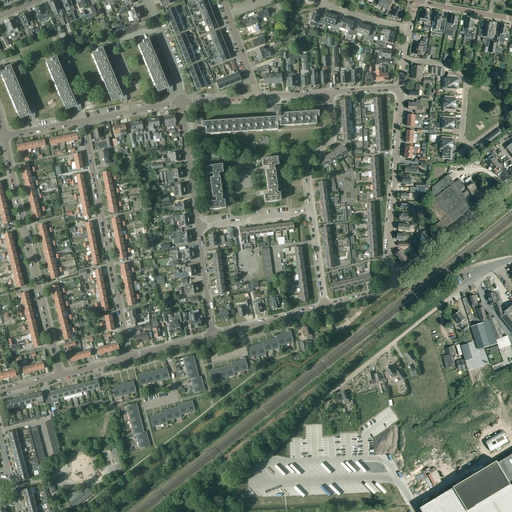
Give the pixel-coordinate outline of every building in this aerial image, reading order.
[(70,9),(71,12),(72,15),(74,14),(73,11),(75,10),(74,7),(73,7),(72,5),(73,5),(72,2),(71,3),(70,0),(66,0),(70,9)] [(206,0),(205,0),(198,3),(200,9),(209,5),(206,0)] [(389,0),(387,0),(383,8),(388,11),(386,14),(389,16),(392,10),(389,9),(393,1),(392,0),(390,0),(389,0)] [(63,18),(61,13),(60,10),(61,9),(60,7),(59,7),(57,1),(53,3),(59,17),(59,19),(63,18)] [(55,18),(59,17),(53,3),(50,4),(52,10),(51,10),(52,13),(53,12),(54,15),(55,18)] [(46,14),(42,5),(36,8),(39,17),(46,14)] [(200,9),(203,14),(211,11),(209,5),(200,9)] [(119,16),(129,12),(126,6),(121,8),(122,11),(118,13),(119,16)] [(392,10),(389,16),(388,18),(391,19),(392,17),(393,18),(395,17),(398,18),(399,16),(400,16),(401,15),(402,14),(402,13),(401,13),(403,10),(400,8),(399,7),(398,6),(394,12),(392,10)] [(132,16),(141,12),(139,7),(130,11),(132,16)] [(166,11),(168,17),(177,14),(174,8),(166,11)] [(259,20),(264,18),(270,16),(267,10),(256,13),(259,20)] [(293,10),(286,11),(286,14),(287,14),(288,14),(288,15),(288,16),(289,20),(295,17),(293,10)] [(422,19),(421,21),(427,23),(428,19),(430,12),(424,10),(422,19)] [(211,11),(203,14),(205,20),(213,16),(211,11)] [(143,18),(141,12),(132,16),(134,21),(137,20),(143,18)] [(318,28),(319,24),(320,20),(318,19),(320,13),(318,12),(316,12),(313,12),(312,14),(311,15),(311,17),(311,18),(309,25),(318,28)] [(328,24),(331,15),(329,14),(328,13),(326,12),(324,19),(321,18),(320,20),(319,24),(322,25),(323,23),(328,24)] [(24,15),(29,27),(30,29),(34,27),(32,22),(28,13),(24,15)] [(439,26),(445,27),(446,20),(442,19),(442,18),(441,18),(442,14),(436,13),(435,21),(433,29),(438,30),(439,26)] [(177,14),(168,17),(170,23),(179,19),(177,14)] [(29,27),(24,15),(20,17),(23,25),(24,25),(25,29),(29,27)] [(336,29),(338,23),(335,22),(337,16),(335,15),(333,15),(331,15),(328,24),(331,25),(331,28),(336,29)] [(205,20),(207,25),(216,22),(213,16),(205,20)] [(338,23),(336,29),(335,31),(338,32),(340,28),(345,30),(348,20),(346,20),(345,18),(343,18),(341,24),(338,23)] [(170,23),(173,28),(181,25),(179,19),(170,23)] [(257,19),(256,19),(253,20),(253,19),(249,21),(249,22),(246,23),(245,23),(247,29),(248,28),(249,31),(253,30),(252,26),(255,25),(255,24),(257,24),(257,23),(258,23),(257,19)] [(12,20),(11,20),(10,21),(9,22),(14,33),(18,31),(17,28),(14,20),(13,20),(12,20)] [(350,21),(348,20),(345,30),(348,31),(347,35),(352,37),(353,35),(355,29),(352,28),(354,21),(352,21),(350,21)] [(467,38),(470,20),(466,20),(465,26),(463,26),(462,31),(463,31),(465,32),(464,38),(467,38)] [(10,35),(14,33),(9,22),(8,22),(7,22),(6,23),(5,24),(8,30),(10,35)] [(216,22),(207,25),(209,31),(218,28),(216,22)] [(480,30),(478,37),(484,38),(483,41),(486,42),(490,23),(487,22),(487,23),(486,23),(484,30),(480,30)] [(357,33),(362,35),(365,26),(363,25),(362,24),(360,23),(358,30),(355,29),(353,35),(356,36),(357,33)] [(183,31),(181,25),(173,28),(175,34),(183,31)] [(62,26),(56,28),(59,35),(65,33),(62,26)] [(365,26),(362,35),(365,36),(364,40),(369,42),(370,40),(372,34),(369,33),(371,27),(369,26),(367,26),(365,26)] [(383,36),(393,38),(394,36),(395,34),(395,32),(382,29),(382,32),(384,33),(383,36)] [(212,39),(221,36),(219,30),(210,34),(212,39)] [(178,42),(187,39),(184,33),(176,37),(178,42)] [(265,44),(263,37),(262,35),(257,37),(258,39),(253,41),(255,47),(265,44)] [(212,39),(215,45),(223,42),(221,36),(212,39)] [(393,38),(383,36),(382,41),(378,40),(377,43),(385,46),(386,42),(393,44),(393,42),(393,40),(393,38)] [(422,41),(420,41),(420,44),(416,43),(414,54),(421,55),(423,46),(425,46),(426,42),(427,42),(428,39),(423,37),(422,41)] [(168,89),(164,80),(148,42),(150,42),(149,39),(143,41),(144,44),(139,46),(158,93),(168,89)] [(178,42),(180,48),(189,45),(187,39),(178,42)] [(225,47),(223,42),(215,45),(217,51),(225,47)] [(189,45),(180,48),(183,54),(191,50),(189,45)] [(217,51),(219,56),(228,53),(225,47),(217,51)] [(121,95),(118,89),(102,51),(104,51),(103,48),(97,50),(98,53),(93,55),(112,102),(120,98),(121,102),(122,102),(122,103),(123,103),(124,103),(125,102),(126,101),(125,93),(121,95)] [(391,55),(390,55),(391,52),(386,51),(387,51),(383,50),(380,50),(375,49),(375,52),(379,53),(379,52),(382,53),(382,57),(390,58),(390,57),(391,57),(391,55)] [(183,54),(185,59),(193,56),(191,50),(183,54)] [(271,51),(257,56),(259,61),(266,58),(273,56),(271,51)] [(230,59),(228,53),(219,56),(221,62),(230,59)] [(79,102),(75,104),(56,60),(58,59),(57,56),(51,59),(52,61),(46,63),(66,110),(75,107),(75,110),(76,111),(77,111),(78,111),(79,110),(80,110),(80,109),(79,102)] [(196,62),(193,56),(185,59),(187,65),(196,62)] [(188,67),(190,73),(199,70),(197,64),(188,67)] [(29,113),(27,107),(10,69),(12,68),(11,65),(5,68),(6,70),(0,72),(20,120),(29,116),(29,119),(30,120),(31,120),(32,120),(33,120),(34,119),(34,118),(33,111),(29,113)] [(388,81),(388,77),(391,77),(390,72),(387,73),(387,74),(384,74),(384,71),(385,71),(385,70),(385,68),(385,66),(381,66),(381,68),(382,81),(388,81)] [(412,66),(411,78),(422,79),(423,67),(412,66)] [(369,67),(370,72),(365,73),(366,76),(365,76),(365,82),(372,82),(371,75),(371,76),(370,72),(373,72),(373,67),(369,67)] [(199,70),(190,73),(192,79),(201,75),(199,70)] [(351,71),(352,83),(357,83),(357,78),(360,78),(359,71),(351,71)] [(232,74),(236,83),(242,81),(238,72),(232,74)] [(446,83),(459,84),(459,79),(457,79),(457,76),(449,73),(446,78),(446,83)] [(230,85),(236,83),(232,74),(227,77),(230,85)] [(192,79),(195,84),(203,81),(201,75),(192,79)] [(225,87),(230,85),(227,77),(221,79),(225,87)] [(219,90),(225,87),(221,79),(215,81),(219,90)] [(206,87),(203,81),(195,84),(197,90),(206,87)] [(458,89),(459,84),(446,83),(445,91),(456,92),(456,89),(458,89)] [(410,90),(410,96),(419,96),(419,88),(414,88),(414,90),(410,90)] [(444,104),(457,105),(458,100),(456,99),(456,97),(445,96),(444,104)] [(409,103),(409,109),(418,110),(417,113),(415,113),(423,114),(423,108),(417,107),(417,103),(409,103)] [(457,105),(444,104),(444,111),(455,112),(455,109),(457,109),(457,105)] [(319,117),(319,116),(318,111),(315,112),(279,114),(276,114),(276,117),(205,122),(203,122),(203,118),(198,118),(198,125),(202,125),(202,128),(205,127),(205,134),(277,130),(277,126),(280,125),(280,126),(316,124),(316,117),(319,117)] [(443,124),(456,125),(456,120),(454,120),(454,117),(443,116),(443,124)] [(155,130),(153,119),(148,120),(148,122),(149,128),(150,131),(152,130),(152,132),(154,143),(157,142),(156,137),(156,136),(156,133),(155,130)] [(455,130),(456,125),(443,124),(439,124),(439,128),(439,129),(442,129),(442,131),(453,132),(453,129),(455,130)] [(121,133),(119,126),(113,127),(115,134),(118,134),(119,140),(122,140),(121,133)] [(441,144),(454,145),(454,140),(452,140),(453,137),(442,136),(441,144)] [(454,145),(441,144),(440,152),(443,152),(443,158),(450,159),(450,157),(451,157),(452,150),(454,150),(454,145)] [(344,146),(338,149),(341,153),(340,154),(341,156),(347,152),(346,150),(346,149),(345,149),(344,146)] [(99,153),(100,159),(109,157),(107,151),(111,150),(110,147),(105,148),(105,151),(99,153)] [(338,149),(332,153),(336,159),(341,156),(340,154),(341,153),(338,149)] [(75,162),(82,161),(81,153),(74,155),(75,162)] [(336,159),(332,153),(327,156),(329,160),(328,160),(329,163),(336,159)] [(324,166),(329,163),(328,160),(329,160),(327,156),(320,160),(322,162),(322,163),(322,164),(323,163),(324,166)] [(109,157),(100,159),(101,165),(108,164),(109,167),(115,166),(114,162),(110,163),(109,157)] [(278,165),(277,157),(261,159),(262,167),(268,166),(268,170),(265,171),(267,180),(276,179),(275,169),(274,169),(274,166),(278,165)] [(487,163),(494,170),(500,165),(494,158),(487,163)] [(82,161),(75,162),(77,170),(83,168),(82,161)] [(23,172),(30,171),(28,164),(21,166),(23,172)] [(222,164),(206,167),(207,174),(212,174),(213,178),(210,178),(211,188),(221,187),(219,177),(218,173),(223,172),(222,164)] [(414,173),(417,173),(418,173),(419,166),(414,165),(414,167),(406,167),(405,173),(414,173)] [(57,175),(66,174),(64,166),(56,168),(57,175)] [(165,180),(171,179),(183,178),(182,170),(170,171),(167,172),(164,172),(164,173),(160,174),(161,184),(166,184),(165,180)] [(24,179),(31,177),(30,171),(23,172),(24,179)] [(103,173),(104,180),(111,178),(110,175),(110,171),(103,173)] [(468,199),(463,194),(460,190),(465,187),(459,179),(455,183),(448,175),(433,188),(432,195),(435,198),(427,205),(440,222),(436,225),(442,231),(473,207),(468,199)] [(26,185),(33,184),(31,177),(24,179),(26,185)] [(411,184),(413,184),(414,177),(411,177),(411,178),(403,178),(403,179),(402,179),(402,181),(403,181),(403,184),(406,184),(406,185),(411,185),(411,184)] [(111,178),(104,180),(105,186),(112,185),(111,178)] [(277,189),(276,179),(267,180),(268,190),(271,190),(271,194),(264,195),(265,203),(281,200),(280,193),(277,193),(277,189)] [(463,194),(468,199),(472,196),(473,197),(476,195),(478,198),(482,195),(479,190),(478,191),(474,183),(467,187),(468,190),(463,194)] [(28,192),(34,191),(33,184),(26,185),(28,192)] [(105,186),(107,193),(113,192),(112,185),(105,186)] [(221,187),(211,188),(213,198),(216,197),(216,201),(209,202),(210,210),(225,208),(224,200),(222,200),(221,197),(222,196),(221,187)] [(34,191),(28,192),(29,199),(36,197),(34,191)] [(31,205),(38,203),(36,198),(36,197),(29,199),(31,205)] [(108,200),(109,207),(116,206),(115,199),(108,200)] [(175,211),(181,210),(187,210),(186,202),(180,203),(174,204),(175,211)] [(31,205),(33,212),(39,210),(38,203),(31,205)] [(151,203),(145,205),(143,205),(144,209),(144,212),(152,211),(151,203)] [(7,209),(0,211),(2,218),(9,216),(7,209)] [(39,210),(33,212),(34,219),(41,217),(39,210)] [(9,216),(2,218),(4,224),(10,223),(9,216)] [(111,219),(113,226),(120,225),(118,218),(111,219)] [(40,233),(47,231),(45,224),(38,226),(40,233)] [(120,225),(113,226),(114,233),(121,231),(120,225)] [(426,230),(422,234),(421,242),(423,245),(427,241),(429,242),(433,239),(426,230)] [(47,231),(40,233),(42,239),(48,238),(47,231)] [(121,231),(114,233),(115,240),(122,238),(121,231)] [(6,241),(13,240),(11,233),(4,234),(6,241)] [(48,238),(42,239),(43,246),(50,244),(48,238)] [(117,246),(124,245),(122,238),(115,240),(117,246)] [(13,240),(6,241),(7,248),(14,246),(13,240)] [(50,244),(43,246),(45,253),(52,251),(50,244)] [(118,253),(125,252),(124,245),(117,246),(118,253)] [(14,246),(7,248),(9,255),(16,253),(14,246)] [(399,249),(395,252),(396,254),(403,263),(407,259),(402,252),(402,253),(399,249)] [(53,258),(53,257),(52,251),(45,253),(47,259),(53,258)] [(16,253),(9,255),(11,261),(18,259),(16,253)] [(179,256),(176,257),(171,257),(172,262),(172,265),(178,264),(178,261),(177,261),(176,260),(180,259),(179,256)] [(47,259),(48,266),(55,264),(53,258),(47,259)] [(11,261),(12,268),(19,266),(18,259),(11,261)] [(57,271),(55,264),(48,266),(50,273),(57,271)] [(122,272),(129,271),(127,264),(120,266),(122,272)] [(21,273),(19,266),(12,268),(14,274),(21,273)] [(57,271),(50,273),(52,279),(58,278),(57,271)] [(129,271),(122,272),(123,279),(130,278),(129,271)] [(14,274),(16,281),(22,279),(21,273),(14,274)] [(369,274),(364,276),(364,278),(363,279),(364,283),(371,281),(370,278),(371,278),(370,277),(369,274)] [(356,277),(351,279),(351,282),(350,282),(351,286),(358,284),(356,277)] [(130,278),(123,279),(124,286),(131,285),(130,278)] [(24,286),(22,279),(16,281),(17,288),(24,286)] [(344,281),(338,282),(338,285),(337,285),(338,289),(345,288),(344,281)] [(332,291),(338,289),(337,285),(338,285),(338,282),(330,284),(331,287),(331,288),(332,291)] [(53,293),(60,291),(58,285),(51,287),(53,293)] [(131,285),(124,286),(126,293),(133,291),(131,285)] [(225,293),(224,287),(222,287),(221,286),(217,286),(218,294),(221,293),(221,294),(222,293),(225,293)] [(106,297),(105,290),(99,291),(96,292),(96,294),(96,295),(97,298),(100,298),(106,297)] [(60,291),(53,293),(55,300),(61,298),(60,291)] [(133,291),(126,293),(127,300),(134,298),(133,291)] [(23,301),(29,300),(28,293),(21,294),(23,301)] [(496,302),(495,298),(497,298),(498,296),(498,294),(496,293),(494,294),(494,293),(488,295),(489,298),(488,298),(490,305),(495,304),(498,314),(499,314),(500,316),(503,315),(498,301),(496,302)] [(475,295),(469,297),(472,305),(473,307),(478,306),(477,303),(478,303),(475,295)] [(278,297),(272,299),(272,301),(272,302),(269,302),(270,306),(273,306),(274,309),(280,308),(279,304),(280,304),(278,297)] [(56,306),(63,305),(61,298),(55,300),(56,306)] [(23,301),(24,308),(31,306),(29,300),(23,301)] [(486,316),(483,308),(481,303),(479,304),(480,308),(477,309),(481,320),(482,320),(483,323),(471,327),(475,338),(478,350),(488,347),(490,346),(496,344),(486,316)] [(56,306),(58,313),(65,311),(63,305),(56,306)] [(244,305),(237,307),(237,308),(239,317),(240,317),(241,317),(242,317),(243,316),(245,315),(244,310),(245,310),(244,307),(244,305)] [(511,305),(504,312),(505,313),(500,317),(511,331),(511,305)] [(24,308),(26,314),(33,313),(31,306),(24,308)] [(192,311),(196,328),(201,327),(201,324),(204,324),(202,316),(200,316),(199,316),(198,313),(197,310),(192,311)] [(225,312),(219,314),(221,321),(228,320),(227,315),(228,314),(227,310),(224,311),(224,312),(225,312)] [(58,313),(59,320),(66,318),(65,311),(58,313)] [(187,312),(189,319),(191,329),(196,328),(192,311),(187,312)] [(458,312),(456,313),(468,329),(469,328),(467,325),(468,324),(466,322),(467,321),(465,319),(460,312),(459,312),(458,312)] [(26,314),(28,321),(34,319),(33,313),(26,314)] [(465,331),(468,329),(456,313),(454,315),(454,316),(453,317),(459,324),(459,323),(463,328),(462,328),(465,331)] [(503,338),(503,337),(495,318),(492,319),(490,314),(486,316),(496,344),(497,344),(498,345),(500,350),(511,345),(507,336),(503,338)] [(106,324),(113,322),(112,315),(105,316),(106,324)] [(61,326),(68,324),(66,318),(59,320),(61,326)] [(28,321),(29,328),(36,326),(34,319),(28,321)] [(106,324),(107,327),(107,328),(108,331),(114,330),(113,322),(106,324)] [(151,329),(153,329),(155,338),(161,336),(159,328),(158,322),(150,323),(151,329)] [(175,333),(173,322),(167,324),(168,326),(169,326),(170,334),(175,333)] [(63,333),(70,331),(68,324),(61,326),(63,333)] [(38,333),(36,326),(29,328),(31,334),(38,333)] [(304,328),(303,328),(306,338),(307,341),(312,340),(311,334),(309,327),(309,326),(304,327),(304,328)] [(288,333),(283,334),(286,343),(289,342),(289,343),(293,342),(290,330),(287,331),(288,333)] [(70,331),(63,333),(64,340),(71,338),(70,331)] [(140,333),(143,342),(149,340),(147,333),(145,333),(144,332),(140,333)] [(33,341),(39,339),(38,333),(31,334),(33,341)] [(279,345),(281,344),(282,345),(286,344),(286,343),(283,334),(276,336),(277,338),(279,345)] [(277,338),(270,339),(272,349),(275,348),(275,349),(280,348),(279,345),(277,338)] [(39,339),(33,341),(34,347),(41,346),(39,339)] [(272,350),(272,349),(270,339),(262,341),(263,342),(263,343),(265,351),(265,350),(268,350),(268,351),(272,350)] [(299,343),(302,353),(308,351),(305,341),(299,343)] [(263,343),(256,345),(258,355),(258,354),(261,354),(261,355),(266,354),(265,350),(265,351),(263,343)] [(466,361),(473,358),(468,344),(461,346),(466,361)] [(259,356),(258,354),(258,355),(256,345),(249,347),(251,358),(252,357),(251,356),(254,356),(254,357),(259,356)] [(452,355),(454,354),(452,346),(446,348),(448,355),(444,356),(447,368),(453,366),(451,357),(452,357),(452,355)] [(415,361),(414,361),(416,360),(409,351),(404,355),(409,362),(410,361),(412,363),(415,361)] [(186,365),(195,363),(193,355),(184,358),(185,361),(183,361),(185,365),(186,365)] [(241,370),(243,370),(244,371),(248,370),(245,357),(242,358),(243,360),(238,361),(241,370)] [(464,360),(456,362),(458,370),(462,369),(462,371),(467,370),(464,360)] [(233,372),(234,372),(236,372),(237,373),(241,372),(241,370),(238,361),(231,363),(232,365),(233,372)] [(187,373),(188,372),(197,370),(195,363),(186,365),(187,368),(185,368),(187,373)] [(224,367),(227,376),(230,376),(230,377),(234,376),(234,372),(233,372),(232,365),(224,367)] [(389,366),(385,369),(390,376),(390,375),(391,378),(395,375),(394,373),(389,366)] [(166,367),(159,369),(162,378),(164,378),(165,379),(169,378),(166,367)] [(224,367),(217,369),(220,378),(223,377),(223,379),(227,378),(227,376),(224,367)] [(162,380),(162,378),(159,369),(152,371),(155,380),(157,380),(158,381),(162,380)] [(220,379),(220,378),(217,369),(210,371),(213,381),(213,380),(215,379),(216,380),(220,379)] [(395,372),(401,380),(404,377),(398,369),(395,372)] [(197,370),(188,372),(189,375),(188,375),(187,375),(188,380),(192,379),(199,377),(197,370)] [(152,371),(145,373),(147,382),(150,381),(151,383),(155,382),(155,380),(152,371)] [(372,372),(367,373),(369,381),(376,379),(376,380),(380,380),(380,379),(382,379),(381,375),(379,375),(378,373),(375,374),(374,375),(373,375),(372,372)] [(148,384),(147,382),(145,373),(138,375),(140,384),(143,383),(144,385),(148,384)] [(192,386),(194,386),(203,384),(201,376),(199,377),(192,379),(193,382),(191,382),(192,386)] [(98,380),(91,382),(94,389),(100,388),(98,380)] [(128,393),(129,392),(131,392),(131,393),(136,392),(133,381),(126,383),(128,393)] [(94,389),(91,382),(86,383),(88,391),(94,389)] [(128,393),(126,383),(119,385),(121,394),(124,394),(124,395),(129,394),(129,392),(128,393)] [(203,384),(194,386),(195,389),(193,389),(194,394),(205,391),(203,384)] [(119,385),(111,387),(114,398),(122,396),(121,394),(119,385)] [(52,400),(58,399),(56,391),(50,393),(51,397),(47,398),(48,403),(52,402),(52,400)] [(345,391),(340,393),(344,402),(343,402),(344,404),(349,402),(349,401),(350,400),(349,398),(348,398),(345,391)] [(41,393),(35,394),(37,402),(43,401),(41,393)] [(31,404),(37,402),(35,394),(29,396),(31,404)] [(23,398),(17,399),(19,407),(25,405),(23,398)] [(13,408),(11,401),(5,402),(7,410),(13,408)] [(192,401),(185,403),(187,412),(188,412),(190,411),(191,412),(195,411),(192,401)] [(188,413),(188,412),(187,412),(185,403),(178,404),(178,407),(180,414),(180,413),(183,413),(184,414),(188,413)] [(128,414),(129,413),(138,411),(136,404),(127,406),(128,409),(127,409),(128,414)] [(171,408),(174,418),(177,417),(177,418),(181,417),(180,413),(180,414),(178,407),(171,408)] [(165,413),(167,419),(169,419),(170,420),(174,419),(174,418),(171,408),(164,410),(164,413),(165,413)] [(130,421),(131,421),(140,418),(138,411),(129,413),(130,416),(128,416),(130,421)] [(165,413),(164,413),(158,414),(160,423),(163,423),(163,424),(168,423),(167,419),(165,413)] [(160,425),(160,423),(158,414),(150,416),(153,425),(156,425),(156,426),(160,425)] [(132,428),(133,428),(142,425),(140,418),(131,421),(132,423),(130,424),(132,428)] [(144,432),(142,425),(133,428),(134,430),(132,431),(133,435),(137,434),(144,432)] [(10,440),(18,438),(16,431),(8,434),(10,440)] [(137,434),(138,437),(136,437),(138,442),(139,441),(148,439),(146,432),(144,432),(137,434)] [(491,451),(508,442),(503,432),(485,442),(491,451)] [(150,446),(148,439),(139,441),(140,444),(138,445),(139,449),(150,446)] [(13,451),(14,457),(22,455),(21,449),(13,451)] [(511,511),(511,454),(498,463),(497,461),(453,487),(468,511),(476,506),(476,505),(511,483),(511,511)] [(22,455),(14,457),(16,463),(24,461),(22,455)] [(24,461),(16,463),(18,469),(25,467),(24,461)] [(21,481),(29,479),(27,473),(19,475),(21,481)] [(452,488),(420,507),(422,511),(511,511),(511,484),(467,511),(452,488)] [(31,488),(23,490),(25,496),(32,494),(31,488)] [(88,489),(68,494),(70,503),(74,508),(92,494),(88,489)] [(34,500),(26,502),(28,508),(35,506),(34,500)]
